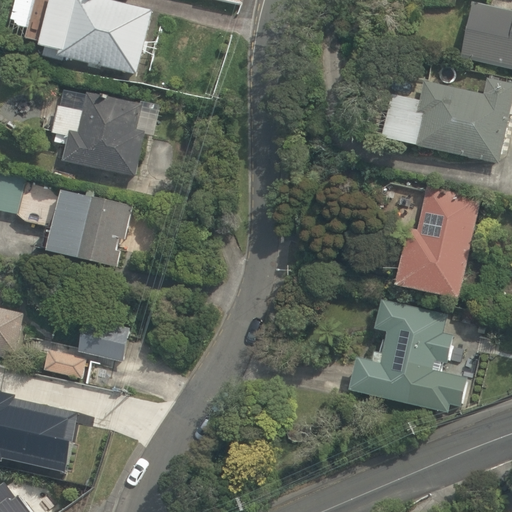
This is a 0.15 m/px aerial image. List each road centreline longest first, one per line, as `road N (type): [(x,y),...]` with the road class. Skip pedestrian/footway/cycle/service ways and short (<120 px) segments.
road 1 (residential): [(283,0),(257,292),(239,340),(157,480),(149,511)]
road 2 (tertiary): [(329,511),(511,438)]
